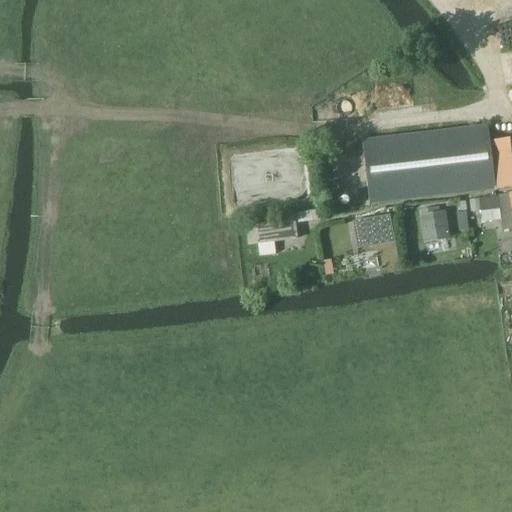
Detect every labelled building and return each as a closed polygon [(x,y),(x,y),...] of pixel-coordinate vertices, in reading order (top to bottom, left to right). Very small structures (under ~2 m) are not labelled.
[(511,138),(488,140),(487,125),(472,126),(479,191),(494,189),(511,187),(511,138)] [(369,204),(479,191),(472,126),(465,127),(361,140),(369,204)] [(511,219),(508,193),(496,195),(496,197),(478,199),(480,211),(498,209),(502,230),(511,228),(511,219)] [(424,243),(449,239),(443,211),(418,215),(424,243)] [(310,212),(297,214),(298,224),(312,222),(310,212)] [(467,213),(457,215),(459,232),(469,231),(467,213)] [(390,215),(352,221),(353,228),(357,248),(375,245),(394,242),(390,215)] [(295,220),(246,227),(248,245),(297,238),(295,220)]
